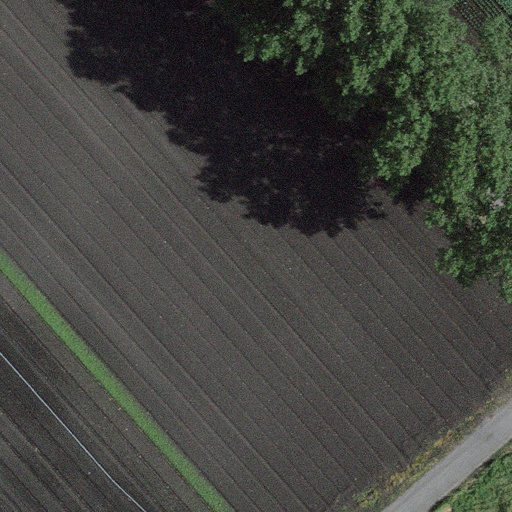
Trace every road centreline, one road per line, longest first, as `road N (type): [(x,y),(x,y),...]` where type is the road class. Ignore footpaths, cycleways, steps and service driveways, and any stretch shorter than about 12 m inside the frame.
road 1 (track): [(511,215),(318,0)]
road 2 (track): [(511,413),(400,511)]
